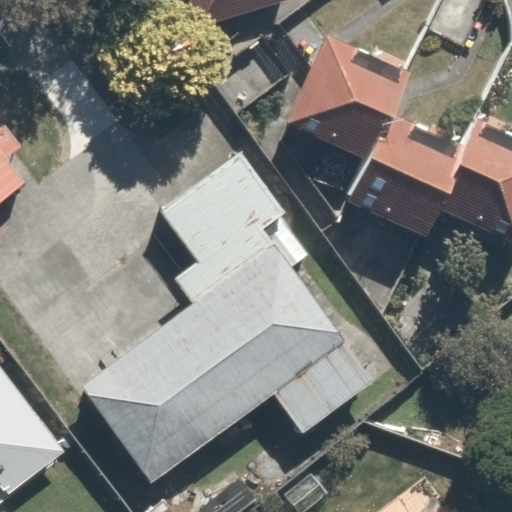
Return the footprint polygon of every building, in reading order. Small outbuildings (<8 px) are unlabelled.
[(174,0),(177,17),(282,1),(282,0),(174,0)] [(393,56),(314,17),(268,110),(342,147),(321,188),(409,231),(426,197),(504,236),(511,220),(511,130),(455,102),(433,146),(365,112),(393,56)] [(241,148),(161,202),(215,282),(71,380),(146,490),(269,406),(298,449),(400,381),(241,148)] [(0,190),(19,174),(0,152),(0,190)] [(0,484),(56,439),(0,368),(0,484)] [(467,511),(434,462),(362,511),(467,511)]
